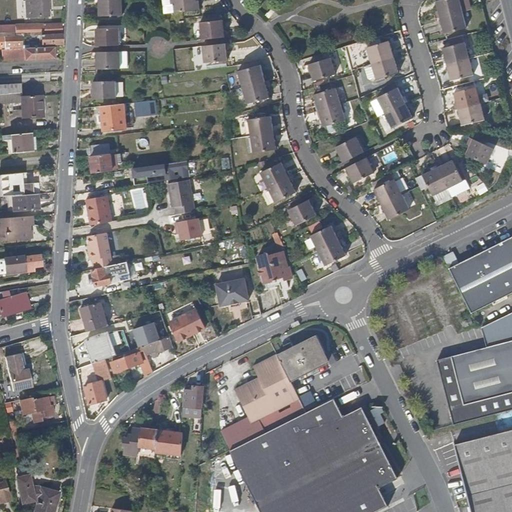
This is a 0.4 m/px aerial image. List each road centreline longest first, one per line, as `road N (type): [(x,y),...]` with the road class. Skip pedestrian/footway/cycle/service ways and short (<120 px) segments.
road 1 (residential): [(58,319),(76,0)]
road 2 (residential): [(386,263),(309,165),(284,64),(236,0)]
road 3 (residential): [(86,443),(126,400),(165,376),(297,309),(335,300)]
road 4 (unclassified): [(442,511),(348,303)]
road 5 (residential): [(408,0),(436,126),(417,141)]
road 6 (residential): [(386,263),(511,204)]
road 7 (residential): [(86,443),(58,319)]
